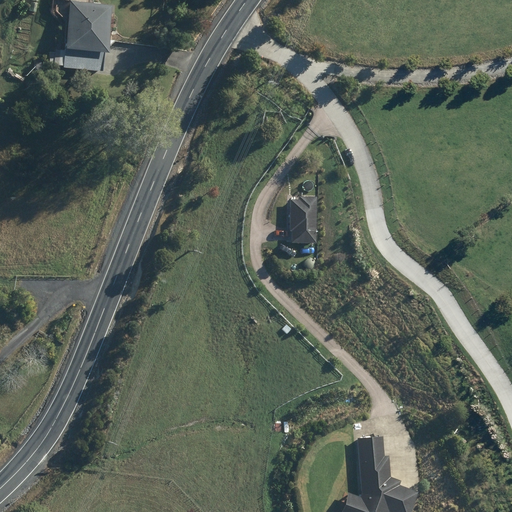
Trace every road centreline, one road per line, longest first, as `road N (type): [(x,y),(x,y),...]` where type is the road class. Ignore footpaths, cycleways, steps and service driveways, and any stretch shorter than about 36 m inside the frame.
road 1 (secondary): [(0,487),(42,439),(76,375),(186,95),(243,0)]
road 2 (unknown): [(305,69),(324,100),(256,196),(250,243),(268,284),(366,380)]
road 3 (unknown): [(305,69),(421,72),(511,55)]
